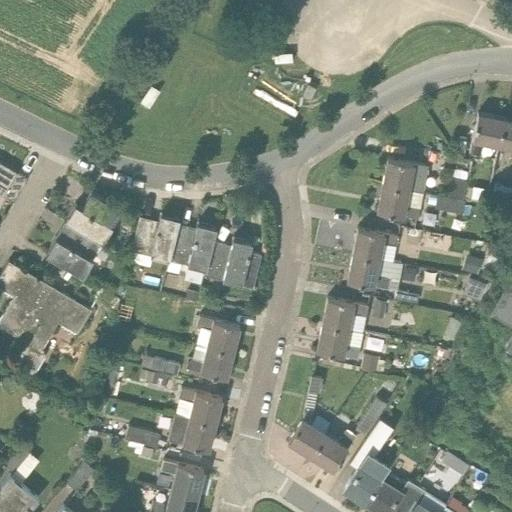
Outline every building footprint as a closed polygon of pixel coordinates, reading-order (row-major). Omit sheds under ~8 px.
[(477,112),(469,153),(479,155),(483,139),(498,142),(504,117),(477,112)] [(511,119),(504,117),(498,142),(511,145),(511,119)] [(381,183),(411,189),(422,191),(427,164),(387,156),(381,183)] [(0,193),(13,201),(28,177),(0,161),(0,193)] [(466,179),(451,176),(447,195),(462,199),(466,179)] [(511,187),(495,182),(489,200),(511,207),(511,187)] [(411,189),(381,183),(376,209),(417,217),(419,206),(420,206),(422,191),(411,189)] [(472,185),(470,197),(484,199),(486,188),(472,185)] [(64,220),(71,224),(71,223),(102,241),(111,225),(102,220),(112,203),(91,190),(81,207),(75,203),(64,220)] [(435,205),(437,195),(429,194),(427,203),(435,205)] [(465,200),(437,194),(437,195),(435,205),(434,206),(462,212),(465,200)] [(158,220),(139,215),(130,249),(168,258),(177,224),(179,217),(160,212),(158,220)] [(168,258),(204,268),(211,239),(213,239),(216,226),(197,221),(195,229),(177,224),(168,258)] [(55,236),(45,253),(82,275),(102,241),(71,223),(71,224),(69,228),(72,230),(65,242),(55,236)] [(352,253),(378,258),(382,243),(395,245),(397,235),(357,226),(352,253)] [(230,244),(213,239),(211,239),(204,268),(203,273),(253,286),(261,253),(249,250),(251,241),(232,236),(230,244)] [(347,279),(388,288),(390,276),(375,273),(378,258),(352,253),(347,279)] [(461,269),(477,275),(482,259),(466,253),(461,269)] [(49,284),(8,259),(0,273),(0,286),(14,295),(0,317),(0,324),(19,336),(49,284)] [(511,275),(492,314),(511,324),(511,335),(505,349),(511,353),(511,275)] [(487,284),(470,276),(463,292),(479,299),(487,284)] [(119,297),(120,297),(123,283),(121,282),(118,287),(111,283),(108,289),(119,297)] [(49,284),(19,336),(24,339),(12,359),(33,372),(46,350),(41,347),(57,320),(76,332),(90,308),(49,284)] [(116,309),(119,297),(108,289),(99,284),(92,295),(116,309)] [(184,297),(196,300),(198,290),(186,288),(184,297)] [(407,290),(397,288),(397,289),(396,289),(394,298),(405,300),(407,290)] [(327,296),(321,322),(362,331),(368,305),(327,296)] [(382,316),(386,300),(376,297),(372,314),(382,316)] [(232,350),(239,324),(198,314),(195,325),(209,328),(205,344),(232,350)] [(452,339),(460,320),(450,316),(443,334),(452,339)] [(321,322),(316,349),(357,357),(362,331),(321,322)] [(226,377),(232,350),(205,344),(201,360),(187,356),(184,367),(226,377)] [(364,353),(361,368),(375,371),(378,356),(364,353)] [(177,374),(180,363),(154,356),(144,354),(141,364),(151,367),(177,374)] [(103,393),(112,395),(120,362),(111,360),(103,393)] [(148,380),(147,386),(163,390),(168,374),(154,370),(154,371),(141,368),(139,377),(148,380)] [(311,374),(307,389),(317,391),(320,376),(311,374)] [(192,400),(188,415),(188,416),(214,423),(221,396),(180,386),(177,396),(192,400)] [(376,395),(355,428),(366,434),(386,401),(376,395)] [(174,412),(167,439),(208,449),(214,423),(188,416),(188,415),(174,412)] [(302,417),(287,439),(309,454),(324,431),(302,417)] [(155,446),(159,432),(128,424),(124,438),(155,446)] [(338,439),(324,431),(310,453),(333,468),(355,432),(346,427),(338,439)] [(359,447),(344,468),(353,474),(344,487),(364,500),(380,476),(381,477),(385,470),(391,461),(374,450),(382,439),(372,432),(364,444),(370,449),(367,452),(359,447)] [(4,463),(14,471),(29,451),(20,443),(4,463)] [(427,452),(433,455),(438,447),(432,444),(427,452)] [(155,448),(144,446),(142,453),(153,456),(155,448)] [(440,460),(447,465),(453,455),(446,450),(446,451),(440,460)] [(170,488),(196,495),(203,468),(162,458),(159,469),(174,473),(170,488)] [(94,468),(84,459),(66,481),(76,489),(94,468)] [(392,511),(398,511),(402,506),(416,484),(407,478),(404,482),(385,470),(381,477),(380,476),(364,500),(381,511),(386,511),(388,509),(392,511)] [(0,495),(0,511),(25,511),(38,497),(9,473),(0,483),(0,484),(5,489),(0,495)] [(409,511),(437,511),(445,502),(424,489),(416,484),(402,506),(410,511),(409,511)] [(191,511),(196,495),(170,488),(166,504),(152,500),(150,511),(153,511),(191,511)] [(127,501),(120,493),(111,501),(118,509),(127,501)] [(437,511),(458,511),(445,504),(446,503),(445,502),(437,511)] [(74,511),(63,503),(55,511),(74,511)]
